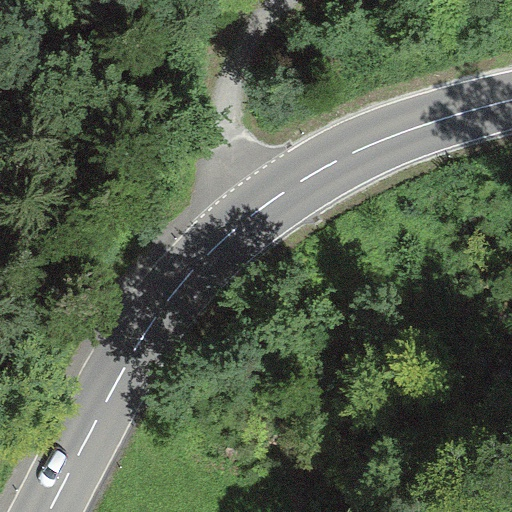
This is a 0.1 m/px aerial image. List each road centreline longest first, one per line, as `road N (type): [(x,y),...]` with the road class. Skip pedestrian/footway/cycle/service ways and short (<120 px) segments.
road 1 (tertiary): [(49,511),(151,327),(261,207),(354,151),(511,103)]
road 2 (track): [(288,0),(237,51),(226,124),(242,183),(261,207)]
